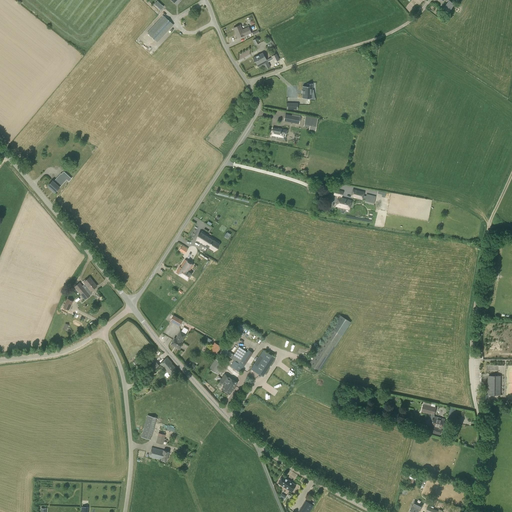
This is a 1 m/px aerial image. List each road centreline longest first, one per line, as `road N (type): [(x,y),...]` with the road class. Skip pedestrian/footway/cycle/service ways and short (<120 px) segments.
road 1 (unclassified): [(131,304),(258,108),(205,0)]
road 2 (unknown): [(245,81),(376,36),(431,1)]
road 3 (tertiary): [(131,304),(0,149)]
road 4 (tertiary): [(257,443),(131,304)]
road 5 (unclassified): [(125,511),(124,387),(102,330)]
road 6 (unclassified): [(467,511),(478,439),(469,334)]
road 7 (track): [(469,334),(484,232),(511,167)]
road 8 (tertiary): [(374,511),(257,443)]
